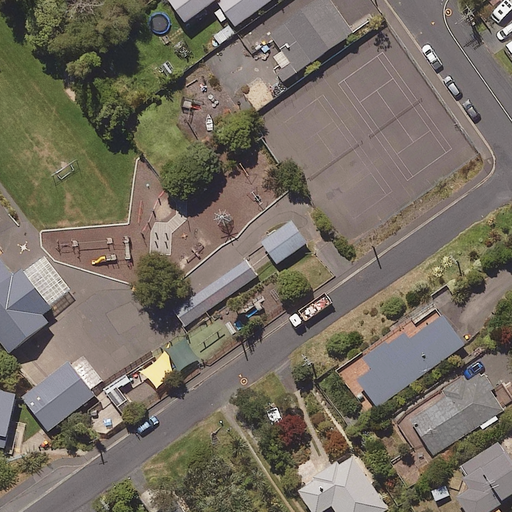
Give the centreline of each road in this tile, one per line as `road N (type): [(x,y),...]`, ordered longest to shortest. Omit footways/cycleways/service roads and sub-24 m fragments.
road 1 (residential): [(511,182),(47,511)]
road 2 (residential): [(409,2),(511,150)]
